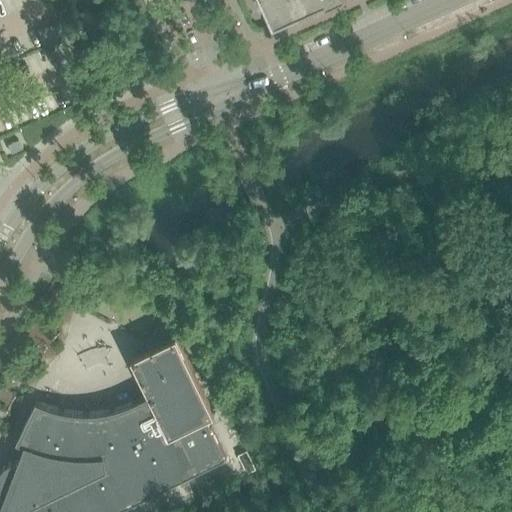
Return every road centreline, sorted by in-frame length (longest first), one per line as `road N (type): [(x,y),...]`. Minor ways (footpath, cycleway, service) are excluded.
road 1 (tertiary): [(0,288),(47,209),(81,177),(229,96)]
road 2 (tertiary): [(229,96),(182,101),(104,134),(38,187),(0,243)]
road 3 (tertiary): [(446,0),(229,96)]
